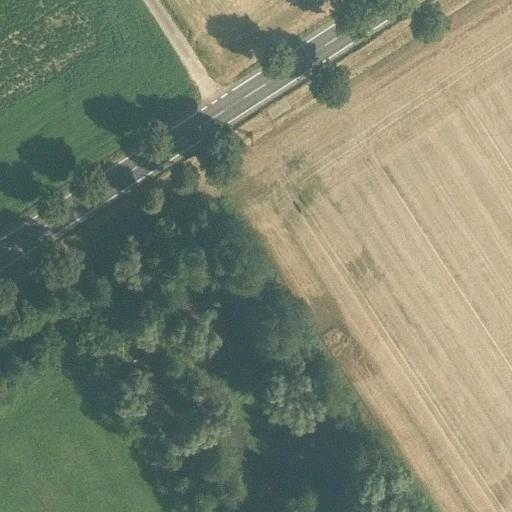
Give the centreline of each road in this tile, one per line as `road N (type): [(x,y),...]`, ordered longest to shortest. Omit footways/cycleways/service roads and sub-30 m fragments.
road 1 (secondary): [(396,0),(0,257)]
road 2 (track): [(221,112),(147,0)]
